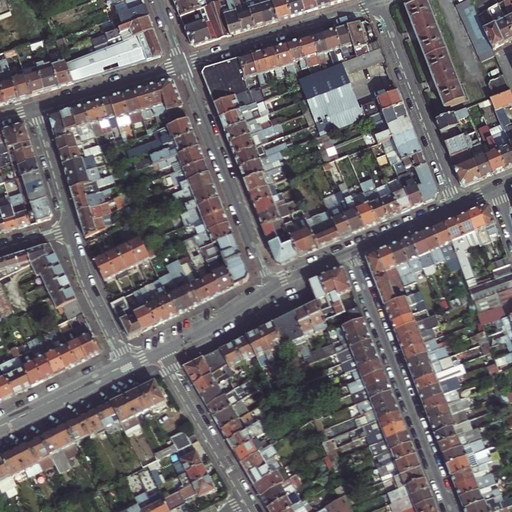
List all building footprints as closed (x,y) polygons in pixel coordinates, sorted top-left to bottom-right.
[(0,0),(0,20),(15,14),(9,0),(0,0)] [(119,18),(145,8),(143,4),(141,0),(129,0),(114,6),(119,18)] [(180,18),(205,8),(208,7),(204,0),(189,0),(176,5),(179,15),(180,18)] [(238,34),(242,32),(233,0),(226,0),(228,5),(222,7),(231,36),(238,34)] [(255,29),(250,12),(243,14),(243,11),(239,0),(233,0),(242,32),(250,30),(255,29)] [(262,5),(261,6),(258,7),(255,0),(246,0),(250,12),(255,29),(261,27),(266,25),(263,15),(265,15),(262,5)] [(272,0),(262,0),(264,5),(262,5),(265,15),(263,15),(266,25),(274,23),(278,21),(273,3),(272,0)] [(292,17),(286,0),(279,0),(280,0),(273,3),(278,21),(286,19),(292,17)] [(286,0),(292,17),(300,15),(305,13),(301,0),(286,0)] [(301,0),(305,13),(315,11),(318,10),(315,0),(301,0)] [(315,0),(318,10),(326,7),(331,6),(329,0),(315,0)] [(511,8),(508,0),(505,0),(502,2),(507,13),(502,15),(511,34),(511,8)] [(426,1),(406,9),(413,29),(440,96),(445,110),(466,101),(426,1)] [(477,16),(470,1),(456,8),(481,64),(495,58),(492,51),(492,50),(481,25),(477,16)] [(208,7),(205,8),(210,21),(185,30),(191,45),(194,46),(196,47),(213,42),(210,32),(214,30),(217,37),(214,38),(215,41),(231,36),(222,7),(220,2),(208,7)] [(145,8),(119,18),(100,25),(105,36),(135,24),(149,19),(147,14),(145,8)] [(481,25),(492,50),(492,51),(499,47),(504,45),(491,17),(488,10),(483,13),(488,22),(481,25)] [(491,17),(504,45),(511,41),(511,40),(511,34),(502,15),(501,12),(491,17)] [(92,41),(97,52),(154,30),(152,26),(149,19),(135,24),(105,36),(92,41)] [(370,54),(360,23),(356,24),(347,27),(353,45),(358,58),(370,54)] [(344,28),(336,30),(344,58),(346,63),(350,61),(347,50),(344,48),(353,45),(347,27),(344,28)] [(154,30),(97,52),(66,64),(74,84),(161,57),(162,53),(159,43),(154,30)] [(344,58),(336,30),(332,31),(324,34),(328,43),(326,44),(329,53),(334,52),(337,61),(344,58)] [(320,35),(312,38),(317,56),(319,61),(320,64),(320,66),(328,64),(325,54),(329,53),(326,44),(328,43),(324,34),(320,35)] [(65,38),(56,42),(61,53),(69,50),(65,38)] [(307,39),(299,41),(308,68),(314,66),(312,61),(310,58),(317,56),(312,38),(307,39)] [(294,43),(287,45),(293,63),(301,61),(300,64),(302,70),(308,68),(299,41),(294,43)] [(42,42),(31,45),(32,51),(43,48),(42,42)] [(293,63),(287,45),(281,47),(276,48),(282,69),(287,67),(289,74),(292,73),(293,75),(296,74),(297,74),(296,71),(295,68),(293,63)] [(270,50),(264,52),(270,72),(275,71),(277,78),(280,77),(281,80),(285,78),(282,69),(276,48),(270,50)] [(299,81),(301,88),(307,100),(311,113),(316,125),(321,138),(328,135),(364,121),(361,113),(359,108),(347,77),(386,62),(381,49),(370,54),(358,58),(350,61),(346,63),(334,67),(322,72),(310,77),(299,81)] [(6,59),(18,56),(16,50),(4,54),(6,59)] [(258,54),(252,56),(258,76),(261,87),(264,86),(263,83),(267,82),(265,74),(270,72),(264,52),(258,54)] [(258,76),(252,56),(247,57),(239,59),(250,92),(255,90),(252,80),(250,78),(258,76)] [(51,62),(54,69),(60,88),(68,86),(74,84),(66,64),(63,57),(51,61),(51,62)] [(250,92),(239,59),(206,69),(202,75),(207,87),(215,105),(250,92)] [(6,82),(0,84),(0,85),(6,105),(14,102),(19,101),(11,75),(10,71),(9,67),(6,60),(0,61),(0,62),(4,75),(6,82)] [(36,64),(37,67),(45,93),(54,90),(60,88),(54,69),(51,62),(44,65),(43,62),(36,64)] [(45,93),(37,67),(23,72),(31,97),(39,94),(45,93)] [(23,72),(11,75),(19,101),(26,99),(31,97),(23,72)] [(494,99),(511,92),(504,76),(490,81),(488,86),(494,99)] [(179,111),(184,109),(180,98),(174,84),(168,81),(159,84),(168,113),(178,109),(179,111)] [(155,85),(147,88),(156,117),(168,113),(159,84),(155,85)] [(143,89),(135,91),(144,120),(156,117),(147,88),(143,89)] [(220,120),(264,102),(265,102),(262,92),(261,91),(257,92),(256,89),(255,90),(250,92),(215,105),(219,117),(220,120)] [(129,93),(123,95),(132,124),(144,120),(135,91),(129,93)] [(501,126),(511,151),(511,130),(503,109),(511,105),(511,95),(511,92),(494,99),(490,100),(501,126)] [(401,101),(398,93),(371,103),(373,109),(361,113),(364,121),(368,120),(403,106),(401,101)] [(118,96),(110,99),(119,125),(120,126),(120,128),(124,127),(132,124),(123,95),(118,96)] [(119,125),(110,99),(107,100),(101,102),(111,130),(120,126),(119,125)] [(311,113),(307,100),(299,103),(304,115),(311,113)] [(98,102),(92,104),(103,130),(108,128),(109,131),(112,130),(111,130),(101,102),(98,102)] [(269,115),(264,102),(220,120),(224,129),(225,132),(268,115),(269,115)] [(103,130),(92,104),(87,106),(84,107),(96,137),(104,135),(103,130)] [(398,122),(408,118),(406,113),(403,106),(368,120),(370,126),(375,124),(375,125),(378,124),(380,129),(388,127),(388,128),(397,124),(398,122)] [(82,144),(97,139),(96,137),(84,107),(79,108),(72,111),(78,130),(79,135),(80,138),(82,144)] [(445,145),(464,137),(457,122),(469,117),(466,110),(436,122),(441,135),(445,145)] [(68,112),(60,114),(68,138),(73,137),(74,136),(77,136),(79,135),(78,130),(72,111),(68,112)] [(68,138),(60,114),(56,116),(49,118),(56,142),(68,138)] [(171,122),(172,126),(188,120),(186,115),(171,122)] [(230,145),(280,125),(281,125),(279,119),(271,122),(268,115),(225,132),(229,142),(230,145)] [(412,128),(408,118),(398,122),(397,124),(388,128),(390,133),(375,139),(378,146),(383,144),(413,132),(412,128)] [(168,144),(193,134),(191,128),(188,120),(172,126),(161,131),(160,132),(154,134),(157,142),(127,153),(129,160),(168,144)] [(21,126),(14,128),(21,152),(33,149),(25,125),(21,126)] [(235,157),(263,146),(260,140),(283,131),(280,125),(230,145),(233,153),(235,157)] [(506,170),(489,131),(487,126),(475,131),(478,140),(493,175),(502,172),(506,170)] [(511,151),(501,126),(489,131),(506,170),(511,168),(511,167),(511,151)] [(124,127),(120,128),(125,140),(126,145),(129,143),(124,127)] [(159,127),(148,131),(149,136),(154,134),(160,132),(161,131),(159,127)] [(3,132),(10,156),(13,155),(11,150),(14,149),(16,154),(21,152),(14,128),(10,129),(3,132)] [(11,158),(10,156),(3,132),(0,132),(0,165),(3,165),(2,162),(7,160),(12,175),(4,178),(6,184),(17,180),(15,174),(13,167),(11,158)] [(416,140),(413,132),(383,144),(385,150),(395,147),(397,151),(406,147),(408,148),(418,144),(416,140)] [(152,167),(157,165),(199,148),(197,144),(193,134),(168,144),(172,153),(170,154),(167,152),(153,158),(154,160),(149,162),(152,167)] [(326,150),(333,148),(328,135),(321,138),(326,150)] [(469,135),(464,137),(482,180),(490,177),(493,175),(478,140),(472,142),(469,135)] [(73,137),(68,138),(56,142),(58,148),(60,153),(70,149),(71,151),(78,149),(77,147),(74,136),(73,137)] [(482,180),(464,137),(445,145),(461,186),(465,188),(475,183),(482,180)] [(239,169),(280,153),(293,148),(291,142),(265,152),(263,146),(235,157),(238,165),(239,169)] [(393,167),(422,155),(421,151),(418,144),(408,148),(406,147),(397,151),(398,151),(399,156),(389,161),(391,167),(393,167)] [(109,145),(100,148),(103,154),(111,151),(109,145)] [(86,159),(94,156),(103,154),(100,148),(100,147),(85,152),(86,159)] [(199,148),(157,165),(160,171),(172,166),(175,174),(176,173),(204,162),(203,158),(199,148)] [(34,154),(33,149),(21,152),(16,154),(15,154),(18,165),(19,168),(26,165),(26,163),(36,160),(34,154)] [(61,159),(63,166),(81,160),(78,149),(71,151),(70,149),(60,153),(61,159)] [(331,164),(326,150),(321,153),(326,166),(330,164),(331,164)] [(360,152),(349,157),(350,160),(352,164),(363,160),(360,152)] [(283,160),(280,153),(239,169),(243,179),(244,182),(281,168),(279,162),(283,160)] [(425,162),(422,155),(393,167),(397,175),(400,174),(399,172),(406,169),(414,166),(416,171),(427,167),(425,162)] [(65,173),(67,177),(97,169),(94,156),(86,159),(81,160),(63,166),(65,173)] [(19,168),(18,165),(13,167),(15,174),(20,172),(22,178),(40,173),(38,166),(36,160),(26,163),(26,165),(19,168)] [(204,162),(176,173),(181,185),(209,174),(208,170),(204,162)] [(412,177),(416,186),(424,205),(431,202),(434,201),(437,193),(428,171),(427,167),(416,171),(410,173),(412,177)] [(283,172),(281,168),(244,182),(247,190),(249,195),(273,186),(270,177),(283,172)] [(69,185),(71,190),(101,181),(97,169),(67,177),(69,185)] [(17,180),(20,189),(43,182),(42,178),(40,173),(22,178),(17,180)] [(163,183),(166,191),(180,185),(181,185),(176,173),(175,174),(172,175),(174,178),(164,182),(164,183),(163,183)] [(173,195),(175,202),(214,187),(212,183),(209,174),(181,185),(180,185),(182,192),(173,195)] [(150,189),(163,183),(164,183),(164,182),(174,178),(172,175),(148,184),(150,189)] [(398,178),(404,191),(412,210),(420,207),(424,205),(416,186),(410,189),(406,180),(404,180),(403,176),(398,178)] [(101,181),(71,190),(73,196),(74,201),(98,194),(97,191),(94,192),(93,187),(97,186),(98,188),(114,183),(114,182),(112,177),(101,181)] [(385,179),(385,180),(401,215),(408,212),(412,210),(404,191),(398,193),(393,181),(390,182),(388,178),(385,179)] [(401,215),(385,180),(379,182),(381,188),(380,189),(381,192),(378,193),(389,220),(398,216),(401,215)] [(362,186),(365,194),(378,224),(385,221),(389,220),(378,193),(372,181),(362,186)] [(43,182),(20,189),(22,195),(23,198),(46,191),(44,187),(43,182)] [(254,206),(277,196),(273,186),(249,195),(252,203),(254,206)] [(336,197),(343,214),(352,235),(359,232),(365,230),(352,199),(346,186),(340,189),(343,194),(336,197)] [(120,197),(120,196),(116,187),(110,190),(114,200),(120,197)] [(214,187),(175,202),(178,209),(188,205),(190,211),(219,199),(217,195),(214,187)] [(77,213),(104,205),(105,205),(102,198),(110,195),(109,190),(98,194),(74,201),(76,208),(77,213)] [(46,191),(23,198),(25,207),(32,205),(48,200),(47,197),(46,191)] [(365,194),(352,199),(365,230),(373,226),(378,224),(365,194)] [(11,202),(19,230),(28,227),(31,226),(25,207),(23,198),(22,195),(9,199),(10,200),(11,202)] [(281,195),(277,196),(254,206),(257,215),(258,218),(266,214),(267,212),(276,208),(275,205),(284,201),(281,195)] [(120,197),(114,200),(116,205),(118,210),(124,207),(120,197)] [(324,202),(328,212),(341,240),(348,237),(352,235),(343,214),(336,197),(324,202)] [(219,199),(190,211),(188,211),(191,218),(183,222),(185,227),(224,212),(222,208),(219,199)] [(14,231),(19,230),(11,202),(10,200),(8,201),(8,203),(0,205),(0,210),(7,233),(14,231)] [(48,200),(32,205),(34,214),(51,209),(50,206),(48,200)] [(81,224),(107,216),(109,216),(111,214),(109,207),(108,203),(105,205),(104,205),(77,213),(80,220),(81,224)] [(488,209),(484,207),(477,210),(487,237),(494,235),(496,238),(499,236),(488,209)] [(262,227),(282,219),(289,216),(286,209),(278,212),(277,209),(276,208),(267,212),(266,214),(258,218),(261,225),(262,227)] [(51,209),(34,214),(31,215),(33,220),(36,219),(38,224),(50,220),(53,215),(52,213),(51,209)] [(487,237),(477,210),(473,212),(466,214),(476,240),(477,241),(487,237)] [(205,226),(207,233),(229,225),(227,221),(224,212),(185,227),(187,234),(203,228),(205,226)] [(341,240),(328,212),(320,216),(320,215),(312,219),(311,219),(308,212),(304,214),(305,217),(307,221),(319,249),(330,244),(341,240)] [(476,240),(466,214),(462,216),(455,219),(466,248),(469,247),(468,243),(476,240)] [(109,216),(107,216),(81,224),(83,233),(85,239),(95,234),(106,229),(112,226),(109,216)] [(304,221),(296,224),(308,254),(315,251),(319,249),(307,221),(305,217),(303,218),(304,221)] [(285,226),(282,219),(262,227),(266,237),(269,246),(279,242),(275,232),(285,227),(285,226)] [(466,248),(455,219),(451,221),(443,224),(456,260),(457,262),(463,260),(459,251),(463,250),(466,248)] [(308,254),(296,224),(288,227),(287,225),(285,226),(285,227),(289,237),(298,258),(304,255),(308,254)] [(444,264),(456,260),(443,224),(439,226),(431,229),(444,262),(444,264)] [(229,225),(207,233),(194,238),(198,246),(211,241),(213,246),(234,238),(232,234),(229,225)] [(431,229),(426,231),(420,234),(428,254),(434,252),(438,265),(444,262),(431,229)] [(428,254),(420,234),(417,235),(409,239),(422,271),(424,278),(435,273),(433,267),(428,254)] [(298,258),(289,237),(279,242),(269,246),(276,264),(281,266),(292,261),(298,258)] [(128,244),(133,255),(144,249),(142,244),(139,238),(132,242),(128,244)] [(194,238),(183,243),(193,264),(195,267),(206,261),(201,251),(198,246),(194,238)] [(206,261),(207,263),(216,260),(222,257),(239,251),(237,246),(234,238),(213,246),(201,251),(206,261)] [(405,240),(399,243),(407,264),(413,262),(417,273),(422,271),(409,239),(405,240)] [(395,245),(387,248),(399,279),(406,277),(410,287),(415,284),(412,275),(407,264),(399,243),(395,245)] [(116,250),(122,260),(133,255),(128,244),(121,247),(116,250)] [(40,275),(60,266),(58,263),(50,246),(45,248),(48,257),(31,265),(34,271),(37,277),(41,276),(40,275)] [(27,253),(31,265),(48,257),(45,248),(38,250),(27,253)] [(384,249),(375,253),(384,274),(391,271),(397,288),(401,299),(406,297),(403,289),(399,279),(387,248),(384,249)] [(144,262),(149,260),(144,249),(133,255),(138,265),(144,262)] [(109,253),(105,255),(111,266),(122,260),(116,250),(109,253)] [(465,283),(474,280),(463,250),(459,251),(463,260),(457,262),(465,283)] [(239,251),(222,257),(226,269),(234,288),(241,284),(247,282),(249,276),(239,251)] [(433,267),(438,265),(434,252),(428,254),(433,267)] [(23,254),(16,257),(20,270),(31,265),(27,253),(23,254)] [(365,261),(366,264),(383,306),(395,302),(390,291),(384,274),(375,253),(372,254),(366,257),(365,261)] [(111,266),(105,255),(100,258),(94,261),(99,271),(111,266)] [(133,255),(122,260),(127,271),(131,269),(138,265),(133,255)] [(4,261),(9,276),(20,270),(16,257),(13,258),(4,261)] [(510,267),(507,259),(498,263),(501,270),(510,267)] [(122,260),(111,266),(116,276),(118,281),(124,278),(129,275),(127,271),(122,260)] [(216,260),(207,263),(222,294),(231,290),(234,288),(226,269),(220,271),(216,260)] [(0,279),(9,276),(4,261),(0,262),(0,261),(0,279)] [(206,261),(195,267),(211,299),(218,296),(222,294),(207,263),(206,261)] [(185,287),(179,290),(184,300),(183,301),(187,311),(194,307),(200,305),(182,270),(178,262),(167,267),(171,276),(174,283),(179,280),(181,283),(183,282),(185,287)] [(413,262),(407,264),(412,275),(417,273),(413,262)] [(492,273),(501,270),(498,263),(489,266),(492,273)] [(193,264),(182,270),(200,305),(205,302),(211,299),(195,267),(193,264)] [(62,272),(60,266),(40,275),(41,276),(45,285),(46,287),(65,277),(62,272)] [(111,266),(99,271),(104,282),(110,279),(116,276),(111,266)] [(501,270),(492,273),(495,281),(511,274),(511,273),(511,270),(510,267),(501,270)] [(344,272),(338,269),(335,270),(328,273),(344,314),(346,313),(358,309),(354,299),(350,300),(347,294),(351,292),(344,272)] [(391,271),(384,274),(390,291),(397,288),(391,271)] [(316,304),(320,314),(331,310),(334,318),(344,314),(328,273),(321,276),(307,283),(310,289),(313,298),(316,304)] [(473,304),(498,295),(511,289),(511,274),(495,281),(477,287),(468,290),(469,293),(472,302),(473,304)] [(184,300),(179,290),(178,290),(174,283),(171,276),(166,278),(168,284),(167,284),(171,292),(166,295),(177,316),(183,313),(187,311),(183,301),(184,300)] [(52,298),(71,288),(69,284),(65,277),(46,287),(51,297),(52,298)] [(406,277),(399,279),(403,289),(410,287),(406,277)] [(167,284),(168,284),(166,278),(160,281),(163,287),(167,284)] [(477,287),(474,280),(465,283),(468,290),(477,287)] [(150,286),(157,301),(167,321),(173,318),(177,316),(166,295),(163,287),(160,281),(154,284),(150,286)] [(122,288),(124,293),(133,288),(131,283),(122,288)] [(144,289),(140,291),(157,326),(163,323),(167,321),(157,301),(150,286),(145,288),(144,289)] [(61,308),(77,300),(74,296),(71,288),(52,298),(57,310),(61,308)] [(511,289),(498,295),(502,307),(511,303),(511,289)] [(157,326),(140,291),(138,292),(134,294),(142,311),(134,315),(140,326),(143,333),(151,329),(157,326)] [(406,297),(401,299),(395,302),(383,306),(385,313),(387,317),(390,325),(411,316),(408,307),(415,305),(418,314),(425,311),(418,293),(406,297)] [(467,304),(472,302),(469,293),(458,297),(462,306),(467,304)] [(488,312),(502,307),(498,295),(473,304),(476,312),(477,316),(488,312)] [(121,300),(111,305),(117,316),(125,311),(129,309),(124,299),(121,300)] [(0,311),(11,306),(8,300),(0,303),(0,311)] [(61,308),(65,315),(80,307),(79,304),(77,300),(61,308)] [(442,310),(448,307),(446,301),(439,304),(442,310)] [(451,311),(460,307),(458,301),(448,304),(451,311)] [(472,302),(467,304),(470,314),(476,312),(473,304),(472,302)] [(320,314),(316,304),(298,312),(293,315),(303,340),(308,338),(307,335),(313,332),(315,335),(326,331),(323,322),(320,314)] [(14,312),(11,306),(0,311),(0,316),(1,318),(14,312)] [(69,321),(83,314),(80,307),(65,315),(69,321)] [(492,324),(506,319),(504,314),(502,307),(488,312),(492,324)] [(358,309),(346,313),(350,325),(362,320),(358,309)] [(138,335),(143,333),(140,326),(135,328),(130,318),(129,318),(125,311),(117,316),(128,340),(138,335)] [(421,323),(429,320),(425,311),(418,314),(421,323)] [(17,318),(14,312),(1,318),(1,319),(5,318),(7,323),(17,318)] [(492,324),(488,312),(477,316),(482,328),(492,324)] [(309,356),(303,340),(293,315),(282,320),(271,325),(280,347),(282,352),(298,345),(304,361),(310,358),(309,356)] [(392,330),(394,334),(415,325),(411,316),(390,325),(392,330)] [(78,320),(82,327),(86,336),(78,340),(88,360),(95,357),(101,353),(96,343),(91,333),(91,329),(85,317),(78,320)] [(435,317),(429,320),(421,323),(415,325),(394,334),(396,339),(397,343),(431,330),(439,327),(435,317)] [(511,317),(506,319),(492,324),(496,335),(505,332),(511,329),(511,317)] [(365,328),(362,320),(350,325),(328,334),(330,339),(337,336),(340,342),(341,341),(367,331),(365,328)] [(265,328),(260,331),(270,352),(280,347),(271,325),(265,328)] [(74,331),(78,340),(86,336),(82,327),(74,331)] [(62,334),(68,345),(77,365),(82,363),(88,360),(78,340),(74,331),(73,329),(62,334)] [(511,329),(505,332),(507,337),(501,340),(503,345),(506,344),(511,341),(511,329)] [(435,340),(431,330),(397,343),(400,349),(401,353),(435,340)] [(51,339),(53,341),(58,339),(54,331),(49,334),(51,339)] [(247,337),(256,356),(262,368),(269,365),(275,376),(281,374),(273,357),(271,354),(270,352),(260,331),(253,334),(247,337)] [(367,331),(341,341),(343,348),(335,351),(337,356),(345,352),(371,342),(369,338),(367,331)] [(486,338),(484,334),(475,337),(478,347),(487,343),(486,338)] [(256,356),(247,337),(239,341),(234,344),(243,363),(256,356)] [(38,339),(28,344),(31,352),(35,361),(44,382),(51,378),(55,376),(41,344),(38,339)] [(41,344),(55,376),(63,372),(66,370),(53,342),(53,341),(51,339),(41,344)] [(59,339),(53,342),(66,370),(73,367),(77,365),(68,345),(63,347),(59,339)] [(446,343),(438,346),(435,340),(401,353),(404,360),(406,364),(445,349),(448,347),(446,343)] [(373,349),(371,342),(345,352),(337,356),(341,366),(375,352),(373,349)] [(491,354),(487,343),(478,347),(482,357),(491,354)] [(228,365),(223,368),(225,371),(227,375),(228,377),(232,374),(230,369),(243,363),(234,344),(229,346),(220,350),(228,365)] [(333,346),(309,356),(310,358),(313,365),(337,356),(335,351),(333,346)] [(23,347),(17,349),(20,357),(25,368),(32,387),(40,383),(44,382),(35,361),(31,352),(29,353),(26,354),(23,347)] [(20,357),(17,349),(17,348),(11,350),(16,359),(20,357)] [(408,371),(409,374),(448,359),(445,349),(406,364),(407,368),(408,371)] [(228,365),(220,350),(214,353),(203,359),(212,375),(220,370),(223,368),(228,365)] [(346,370),(355,366),(357,371),(379,362),(377,358),(375,352),(341,366),(342,369),(345,368),(346,370)] [(494,362),(495,364),(496,368),(511,361),(511,355),(510,356),(494,362)] [(0,367),(5,378),(14,396),(21,393),(32,387),(25,368),(20,357),(16,359),(0,367)] [(449,358),(448,359),(409,374),(412,380),(413,384),(453,368),(449,358)] [(212,375),(203,359),(196,363),(184,369),(195,386),(212,375)] [(349,387),(383,373),(381,369),(379,362),(357,371),(345,376),(347,382),(345,383),(347,387),(349,387)] [(490,378),(499,375),(496,368),(495,364),(486,368),(490,378)] [(453,368),(413,384),(416,390),(418,394),(457,379),(466,376),(462,365),(453,368)] [(346,370),(345,368),(342,369),(345,376),(357,371),(355,366),(346,370)] [(386,380),(383,373),(349,387),(353,397),(387,383),(386,380)] [(198,391),(201,397),(229,380),(228,377),(227,375),(215,382),(212,375),(195,386),(198,391)] [(0,380),(0,398),(2,402),(9,398),(14,396),(5,378),(0,380)] [(457,379),(418,394),(421,401),(422,405),(455,392),(461,390),(457,379)] [(229,380),(201,397),(204,402),(207,407),(232,393),(229,387),(232,384),(229,380)] [(140,390),(150,410),(165,403),(155,383),(150,385),(140,390)] [(387,383),(353,397),(357,406),(391,393),(389,390),(387,383)] [(499,399),(507,396),(503,385),(493,389),(497,400),(499,399)] [(232,393),(207,407),(211,414),(214,419),(232,407),(259,391),(257,388),(249,392),(248,394),(246,396),(244,394),(239,397),(235,391),(233,392),(232,393)] [(136,392),(126,397),(136,418),(151,411),(150,410),(140,390),(136,392)] [(455,392),(422,405),(424,411),(426,415),(459,402),(455,392)] [(393,400),(391,393),(357,406),(361,417),(395,403),(393,400)] [(510,406),(507,396),(499,399),(502,409),(503,409),(510,406)] [(120,400),(111,404),(123,428),(127,437),(142,430),(136,418),(126,397),(120,400)] [(430,425),(457,415),(464,413),(470,410),(466,399),(459,402),(426,415),(428,420),(430,425)] [(397,410),(395,403),(361,417),(358,418),(359,419),(362,428),(378,422),(399,414),(397,410)] [(106,407),(97,412),(105,429),(108,435),(123,428),(111,404),(106,407)] [(511,416),(511,410),(510,406),(503,409),(507,419),(511,416)] [(218,426),(221,431),(240,420),(232,407),(214,419),(218,426)] [(313,424),(331,417),(327,407),(309,414),(313,424)] [(91,414),(80,420),(89,438),(105,429),(97,412),(91,414)] [(466,419),(464,413),(457,415),(461,425),(465,424),(463,420),(466,419)] [(242,426),(253,420),(249,414),(240,420),(221,431),(225,438),(228,442),(245,432),(242,426)] [(399,414),(378,422),(362,428),(366,439),(376,435),(382,433),(403,424),(402,421),(399,414)] [(434,436),(461,425),(457,415),(430,425),(433,432),(434,436)] [(74,423),(66,426),(75,444),(89,438),(80,420),(74,423)] [(437,443),(438,446),(472,432),(469,422),(467,423),(465,424),(461,425),(434,436),(437,443)] [(245,432),(228,442),(232,449),(234,453),(257,439),(266,433),(260,423),(256,425),(253,427),(245,432)] [(403,424),(382,433),(386,443),(407,435),(406,432),(403,424)] [(168,432),(176,446),(189,438),(181,425),(168,432)] [(63,428),(54,433),(69,463),(81,457),(75,444),(66,426),(63,428)] [(330,429),(318,434),(322,444),(328,442),(326,434),(331,432),(330,429)] [(472,432),(438,446),(441,453),(442,457),(480,442),(476,431),(472,432)] [(69,463),(54,433),(49,435),(42,439),(56,468),(59,475),(72,469),(69,463)] [(382,433),(376,435),(379,441),(381,445),(386,443),(382,433)] [(381,445),(372,448),(369,450),(373,460),(391,453),(411,445),(410,442),(407,435),(386,443),(381,445)] [(238,460),(241,465),(271,447),(278,443),(274,437),(266,442),(265,441),(260,444),(257,439),(234,453),(238,460)] [(179,452),(181,451),(192,444),(189,438),(176,446),(170,449),(155,456),(158,462),(179,452)] [(37,441),(29,445),(44,474),(56,468),(42,439),(37,441)] [(328,442),(322,444),(326,454),(336,451),(332,440),(328,442)] [(484,453),(480,442),(442,457),(445,463),(447,467),(484,453)] [(195,448),(192,444),(181,451),(185,459),(173,465),(180,477),(187,473),(203,465),(197,452),(195,448)] [(44,474),(29,445),(26,446),(18,450),(28,470),(32,479),(44,474)] [(414,452),(411,445),(391,453),(392,455),(384,458),(386,462),(376,466),(378,471),(415,456),(414,452)] [(245,471),(248,476),(275,459),(278,457),(271,447),(241,465),(245,471)] [(2,458),(12,478),(28,470),(18,450),(14,452),(7,455),(2,458)] [(489,451),(484,453),(447,467),(450,475),(451,479),(488,465),(499,460),(497,454),(490,456),(489,451)] [(158,462),(155,456),(140,463),(143,470),(158,462)] [(331,465),(327,456),(324,458),(330,472),(333,470),(331,465)] [(419,465),(415,456),(378,471),(384,483),(392,480),(420,469),(419,465)] [(0,483),(12,478),(2,458),(0,459),(0,483)] [(251,482),(254,487),(281,470),(275,459),(248,476),(251,482)] [(335,475),(341,473),(337,462),(331,465),(333,470),(335,475)] [(187,473),(194,485),(209,477),(206,471),(203,465),(187,473)] [(475,481),(474,476),(483,473),(490,470),(488,465),(451,479),(454,486),(456,490),(465,486),(465,484),(475,481)] [(257,492),(261,498),(290,480),(284,469),(281,470),(254,487),(257,492)] [(392,480),(397,492),(425,481),(423,476),(420,469),(392,480)] [(157,471),(152,473),(158,486),(163,483),(157,471)] [(185,489),(194,485),(187,473),(180,477),(179,477),(185,489)] [(496,485),(491,474),(484,477),(475,481),(465,484),(465,486),(456,490),(458,496),(460,499),(488,488),(496,485)] [(209,477),(194,485),(198,494),(200,497),(216,489),(212,483),(209,477)] [(264,504),(268,510),(287,498),(294,494),(302,489),(294,477),(290,480),(261,498),(264,504)] [(16,487),(12,478),(0,483),(0,491),(2,494),(16,487)] [(388,495),(393,506),(429,491),(428,488),(425,481),(397,492),(388,495)] [(185,501),(198,494),(194,485),(185,489),(180,492),(185,501)] [(463,507),(464,511),(502,496),(500,490),(490,493),(488,488),(460,499),(463,507)] [(391,506),(393,511),(406,511),(433,502),(431,498),(429,491),(393,506),(391,506)] [(172,496),(179,508),(186,504),(185,501),(180,492),(172,496)] [(156,511),(150,499),(147,493),(135,499),(139,506),(141,511),(156,511)] [(170,511),(171,511),(165,500),(161,493),(150,499),(156,511),(170,511)] [(293,509),(300,505),(294,494),(287,498),(293,509)] [(172,496),(166,499),(172,511),(179,508),(172,496)] [(511,498),(504,502),(502,496),(464,511),(499,511),(506,509),(511,507),(511,498)] [(350,511),(345,497),(319,511),(350,511)] [(287,498),(268,510),(269,511),(288,511),(293,509),(287,498)] [(406,511),(436,511),(436,509),(433,502),(406,511)]
